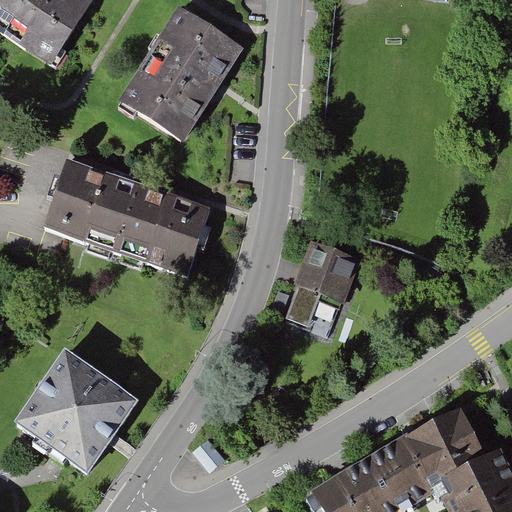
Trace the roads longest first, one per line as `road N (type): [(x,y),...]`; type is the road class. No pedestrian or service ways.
road 1 (residential): [(292,0),(277,214),(252,300),(178,439),(131,504)]
road 2 (residential): [(200,511),(411,393),(511,320)]
